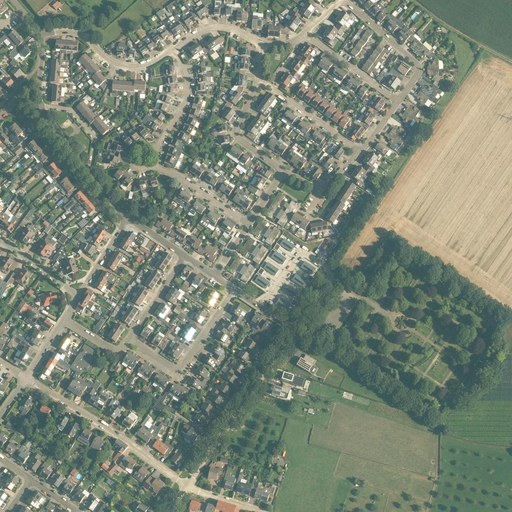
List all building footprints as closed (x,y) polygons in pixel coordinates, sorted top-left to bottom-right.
[(199,8),(198,8),(204,16),(208,13),(205,8),(210,4),(208,0),(201,0),(202,0),(196,5),(199,8)] [(305,5),(303,8),(312,14),(315,9),(310,6),(312,3),(307,0),(306,0),(303,4),(305,5)] [(371,8),(373,10),(376,7),(378,6),(375,4),(374,5),(370,2),(368,4),(364,8),(368,12),(371,8)] [(190,10),(190,9),(186,3),(182,5),(186,10),(183,12),(184,14),(191,25),(196,22),(190,14),(188,12),(190,10)] [(220,11),(223,12),(224,5),(221,5),(220,7),(215,7),(214,16),(220,16),(220,11)] [(227,6),(224,5),(223,12),(226,12),(226,17),(231,17),(234,17),(235,9),(226,8),(227,6)] [(377,14),(380,16),(382,13),(384,11),(382,9),(380,11),(376,7),(373,10),(370,14),(374,18),(377,14)] [(204,16),(198,8),(196,10),(196,9),(192,12),(196,17),(198,16),(200,19),(204,16)] [(308,19),(312,14),(303,8),(301,11),(299,10),(298,12),(295,9),(293,12),(298,16),(300,14),(308,19)] [(236,22),(242,23),(243,9),(238,9),(235,9),(234,17),(237,17),(236,22)] [(163,10),(157,14),(160,19),(163,16),(166,20),(168,18),(163,10)] [(292,18),(289,21),(298,27),(301,22),(296,19),(298,16),(293,12),(289,17),(292,18)] [(339,17),(347,23),(349,20),(351,22),(355,17),(349,13),(347,15),(342,12),(339,17)] [(386,17),(382,13),(380,16),(376,20),(381,23),(384,20),(386,22),(391,16),(389,14),(386,17)] [(385,27),(389,31),(395,23),(391,20),(393,18),(392,18),(395,15),(394,13),(391,16),(386,22),(388,23),(385,27)] [(191,25),(184,14),(180,16),(179,14),(176,16),(183,26),(184,27),(185,28),(186,28),(187,27),(187,28),(191,25)] [(174,19),(171,22),(179,33),(183,30),(181,27),(183,26),(176,16),(173,18),(174,19)] [(347,23),(339,17),(335,22),(340,26),(338,28),(344,32),(347,28),(345,26),(347,23)] [(162,23),(163,24),(164,25),(167,30),(169,29),(174,36),(179,33),(171,22),(169,19),(162,23)] [(262,27),(265,27),(266,24),(266,20),(263,20),(263,22),(258,21),(257,30),(262,31),(262,27)] [(395,31),(397,32),(404,25),(398,20),(395,23),(389,31),(393,34),(395,31)] [(294,32),(298,27),(289,21),(287,24),(285,23),(283,26),(286,33),(289,29),(294,32)] [(266,24),(265,27),(265,31),(268,32),(268,38),(274,38),(275,28),(271,28),(271,25),(266,24)] [(157,30),(156,30),(164,40),(167,38),(168,39),(172,36),(167,30),(164,25),(157,30)] [(399,34),(396,37),(400,41),(409,31),(404,25),(397,32),(399,34)] [(278,28),(275,28),(274,38),(280,39),(281,33),(286,33),(283,26),(279,26),(278,28)] [(344,32),(338,28),(336,31),(330,26),(327,31),(335,37),(337,34),(341,37),(344,32)] [(360,30),(359,31),(369,39),(370,37),(371,38),(373,34),(365,28),(363,31),(360,30)] [(149,34),(150,36),(156,44),(159,42),(160,43),(164,40),(156,30),(157,30),(156,29),(149,34)] [(0,45),(6,40),(10,44),(19,37),(14,32),(13,33),(11,30),(0,39),(0,45)] [(333,40),(335,37),(327,31),(323,36),(328,40),(326,43),(332,47),(335,42),(333,40)] [(368,40),(369,39),(359,31),(358,33),(360,35),(358,38),(366,44),(369,41),(368,40)] [(409,42),(414,37),(415,36),(409,31),(400,41),(404,44),(408,40),(409,42)] [(150,36),(143,41),(149,50),(151,52),(153,51),(152,50),(157,46),(156,44),(150,36)] [(17,47),(23,42),(19,37),(10,44),(15,49),(17,47)] [(215,38),(210,42),(215,48),(224,42),(221,37),(216,40),(215,38)] [(413,52),(415,54),(423,45),(419,42),(421,40),(417,37),(415,39),(414,37),(409,42),(412,44),(411,45),(412,46),(410,48),(414,51),(413,52)] [(353,39),(352,41),(362,48),(363,47),(364,47),(366,44),(358,38),(356,41),(353,39)] [(135,45),(137,48),(143,56),(145,55),(144,54),(149,50),(143,41),(141,43),(140,42),(135,45)] [(353,44),(351,47),(359,53),(362,50),(361,50),(362,48),(352,41),(351,42),(353,44)] [(215,48),(210,42),(205,45),(207,47),(204,48),(208,53),(210,57),(215,54),(213,50),(215,48)] [(242,48),(243,45),(240,43),(239,48),(238,48),(237,48),(237,50),(238,51),(239,51),(238,56),(247,57),(250,57),(250,52),(248,51),(248,48),(246,48),(242,48)] [(120,59),(125,60),(127,47),(125,46),(125,45),(124,44),(122,44),(121,44),(119,44),(118,45),(117,56),(121,57),(120,59)] [(198,44),(193,48),(198,54),(203,51),(205,55),(208,53),(204,48),(202,50),(198,44)] [(426,56),(428,58),(433,53),(435,51),(432,49),(430,52),(423,45),(415,54),(417,56),(418,55),(422,58),(423,56),(425,58),(426,56)] [(306,46),(303,50),(310,55),(314,51),(316,53),(318,50),(313,46),(311,49),(306,46)] [(375,51),(384,57),(386,54),(388,55),(390,53),(379,46),(378,48),(378,47),(375,51)] [(130,47),(127,47),(125,60),(130,60),(130,58),(134,59),(135,50),(129,49),(130,47)] [(357,56),(359,53),(351,47),(349,50),(346,48),(345,50),(355,58),(356,56),(357,56)] [(23,55),(26,58),(29,55),(29,56),(30,56),(29,55),(32,53),(28,49),(27,50),(26,48),(20,53),(23,56),(23,55)] [(198,54),(193,48),(189,51),(190,53),(188,54),(191,59),(198,54)] [(17,52),(15,49),(9,54),(10,54),(8,56),(10,58),(12,56),(17,52)] [(304,58),(302,60),(307,64),(309,61),(310,62),(313,57),(310,55),(303,50),(300,55),(304,58)] [(382,59),(384,57),(375,51),(373,54),(374,54),(373,56),(383,63),(384,61),(382,59)] [(9,58),(12,61),(13,62),(15,60),(14,59),(19,54),(17,52),(12,56),(10,58),(9,58)] [(427,68),(427,71),(439,71),(438,58),(433,53),(428,58),(431,60),(433,57),(435,59),(435,62),(431,62),(431,64),(428,64),(429,68),(427,68)] [(81,68),(84,66),(83,65),(90,60),(86,55),(79,61),(82,64),(80,67),(81,68)] [(247,57),(238,56),(238,61),(241,62),(240,65),(249,66),(249,60),(247,60),(247,57)] [(371,57),(369,60),(377,66),(379,63),(381,65),(383,63),(373,56),(371,57)] [(328,62),(324,59),(321,63),(318,61),(314,66),(317,68),(318,66),(323,69),(328,62)] [(93,63),(90,60),(83,65),(84,66),(87,69),(93,63)] [(293,64),(300,69),(303,65),(306,67),(307,64),(302,60),(300,63),(296,60),(293,64)] [(375,69),(377,66),(369,60),(366,63),(367,63),(366,65),(376,72),(377,71),(375,69)] [(328,62),(323,69),(327,73),(326,75),(328,77),(332,71),(330,70),(333,65),(328,62)] [(87,69),(89,72),(90,73),(97,68),(93,63),(87,69)] [(400,67),(408,73),(411,68),(403,63),(400,67)] [(294,72),(292,74),(297,78),(299,75),(297,74),(300,69),(293,64),(290,69),(294,72)] [(240,65),(240,69),(237,69),(236,73),(245,74),(246,71),(248,71),(249,66),(240,65)] [(379,74),(376,72),(366,65),(365,66),(364,66),(362,69),(370,75),(372,72),(375,74),(374,75),(377,77),(379,74)] [(166,77),(176,76),(176,74),(175,74),(174,67),(163,68),(163,72),(166,71),(166,77)] [(393,68),(391,71),(399,77),(401,74),(405,77),(408,73),(400,67),(397,71),(393,68)] [(91,74),(94,77),(99,73),(100,72),(97,68),(90,73),(89,72),(87,75),(89,76),(91,74)] [(1,82),(3,84),(8,89),(13,83),(7,78),(7,79),(7,78),(9,76),(5,72),(1,69),(0,69),(0,72),(2,74),(5,77),(1,82)] [(16,69),(11,74),(17,80),(22,74),(16,69)] [(199,78),(211,77),(216,77),(216,72),(210,72),(210,73),(206,73),(206,69),(197,69),(198,73),(196,73),(196,78),(199,78)] [(332,71),(328,77),(331,78),(332,76),(337,80),(342,72),(337,69),(334,73),(332,71)] [(399,77),(391,71),(389,74),(389,75),(386,79),(387,80),(398,87),(401,83),(397,80),(399,77)] [(440,86),(439,71),(427,71),(427,74),(429,74),(429,79),(432,79),(432,81),(434,80),(435,82),(433,85),(438,89),(440,86)] [(342,72),(337,80),(335,82),(339,85),(340,85),(342,87),(346,81),(344,80),(347,76),(342,72)] [(90,80),(93,84),(95,82),(96,82),(102,77),(99,73),(94,77),(90,80)] [(247,83),(247,77),(245,77),(245,74),(236,73),(236,75),(235,81),(247,83)] [(286,74),(283,78),(290,83),(293,79),(295,81),(297,78),(292,74),(290,77),(286,74)] [(166,86),(177,84),(179,84),(178,82),(177,82),(176,76),(166,77),(165,77),(166,86)] [(106,81),(102,77),(96,82),(95,82),(93,84),(94,85),(97,83),(100,87),(104,91),(108,83),(106,81)] [(198,81),(198,86),(205,86),(205,85),(211,85),(211,77),(199,78),(199,81),(198,81)] [(290,83),(283,78),(279,83),(284,86),(282,88),(287,92),(289,89),(287,88),(290,83)] [(356,82),(351,79),(348,83),(346,81),(342,87),(340,90),(343,91),(348,93),(351,90),(356,82)] [(395,91),(398,87),(387,80),(384,84),(387,86),(386,87),(391,91),(393,90),(395,91)] [(238,87),(237,90),(243,92),(244,88),(246,88),(247,83),(235,81),(235,87),(238,87)] [(358,90),(361,86),(356,82),(351,90),(355,93),(354,95),(356,97),(360,92),(358,90)] [(162,94),(175,95),(175,91),(176,91),(177,84),(166,86),(163,86),(162,94)] [(305,94),(309,89),(301,84),(298,89),(300,91),(297,95),(302,99),(305,94)] [(205,92),(205,86),(198,86),(196,86),(196,90),(195,90),(195,95),(209,95),(209,92),(205,92)] [(428,100),(430,101),(432,99),(430,97),(434,92),(440,96),(442,93),(434,86),(432,89),(428,87),(427,88),(425,87),(423,90),(422,89),(420,92),(429,99),(428,100),(428,101),(428,100)] [(365,95),(368,91),(363,88),(360,92),(356,97),(363,102),(367,97),(365,95)] [(309,104),(312,99),(314,96),(312,95),(313,92),(309,89),(305,94),(307,96),(304,101),(309,104)] [(232,97),(239,101),(242,97),(240,96),(243,92),(237,90),(232,97)] [(429,99),(420,92),(418,95),(419,95),(417,99),(418,101),(417,102),(421,105),(419,107),(430,114),(432,111),(425,105),(428,101),(428,100),(429,99)] [(161,102),(168,105),(170,105),(171,101),(172,102),(175,95),(162,94),(161,93),(160,95),(157,95),(156,99),(158,100),(158,101),(161,102)] [(269,94),(267,97),(264,102),(270,107),(276,99),(269,94)] [(316,109),(319,104),(321,101),(319,100),(320,97),(316,94),(314,96),(312,99),(314,101),(311,106),(316,109)] [(380,96),(375,103),(382,108),(386,104),(381,100),(383,98),(380,96)] [(224,101),(227,103),(232,107),(233,105),(235,106),(239,101),(232,97),(230,99),(227,97),(224,101)] [(194,101),(192,107),(201,110),(204,102),(194,98),(193,100),(194,101)] [(323,114),(326,110),(328,106),(326,105),(327,103),(323,99),(321,101),(319,104),(321,106),(318,111),(323,114)] [(375,103),(373,101),(369,106),(368,108),(373,112),(375,110),(379,113),(382,108),(375,103)] [(168,105),(161,102),(160,104),(159,104),(157,110),(167,113),(167,111),(166,111),(168,105)] [(270,107),(264,102),(261,106),(267,111),(270,107)] [(76,108),(80,113),(87,107),(87,108),(90,106),(88,104),(86,106),(83,103),(76,108)] [(225,113),(232,118),(235,113),(230,109),(232,107),(227,103),(225,106),(222,110),(225,113)] [(330,119),(333,115),(335,112),(333,110),(334,108),(330,104),(328,106),(326,110),(328,111),(325,116),(330,119)] [(267,111),(261,106),(257,110),(262,114),(261,117),(265,120),(266,120),(270,113),(267,111)] [(90,111),(87,108),(87,107),(80,113),(84,117),(90,111)] [(189,115),(198,118),(201,110),(192,107),(190,113),(189,113),(188,115),(189,115)] [(415,119),(414,121),(415,122),(417,119),(416,118),(420,112),(414,107),(413,109),(411,107),(408,111),(407,110),(405,112),(415,119)] [(367,108),(362,115),(372,122),(375,118),(371,115),(373,112),(368,108),(367,108)] [(337,124),(340,120),(342,117),(340,115),(341,113),(337,109),(335,112),(333,115),(335,116),(332,121),(337,124)] [(87,121),(94,115),(93,114),(90,111),(84,117),(87,121)] [(91,125),(97,119),(94,116),(97,114),(95,112),(93,114),(94,115),(87,121),(91,125)] [(157,119),(155,121),(161,125),(164,121),(163,121),(165,117),(158,112),(154,117),(157,119)] [(283,119),(287,122),(292,115),(288,112),(286,114),(284,112),(279,118),(282,121),(283,119)] [(415,119),(405,112),(403,115),(405,116),(402,119),(404,121),(403,122),(409,127),(414,121),(415,119)] [(232,118),(225,113),(220,120),(225,123),(227,121),(229,122),(232,118)] [(188,120),(186,124),(194,128),(199,119),(198,118),(189,115),(187,120),(188,120)] [(292,115),(287,122),(294,127),(298,122),(296,120),(297,119),(292,115)] [(344,115),(342,117),(340,120),(342,121),(339,126),(344,129),(349,122),(347,120),(348,118),(344,115)] [(369,127),(372,122),(362,115),(365,117),(360,124),(355,121),(363,126),(365,124),(369,127)] [(149,117),(145,124),(155,132),(157,129),(159,129),(161,125),(155,121),(149,117)] [(265,120),(261,117),(259,119),(257,118),(254,122),(263,129),(268,122),(266,120),(265,120)] [(99,118),(97,119),(91,125),(92,124),(96,128),(102,122),(103,123),(105,121),(104,119),(102,121),(99,118)] [(352,129),(355,131),(362,136),(365,132),(361,129),(363,126),(355,121),(353,124),(356,125),(352,129)] [(106,126),(103,123),(102,122),(96,128),(99,132),(106,126)] [(263,129),(254,122),(251,126),(260,133),(263,129)] [(297,129),(301,132),(306,125),(302,122),(300,124),(298,122),(294,127),(292,130),(295,132),(297,129)] [(189,135),(190,135),(194,128),(186,124),(185,123),(183,127),(184,128),(182,131),(189,135)] [(106,126),(99,132),(103,136),(109,130),(110,131),(112,129),(108,124),(106,126)] [(11,136),(18,129),(14,125),(12,127),(10,125),(5,129),(8,132),(10,130),(13,134),(11,136)] [(142,125),(136,130),(138,132),(143,138),(143,137),(145,140),(146,138),(146,137),(150,133),(146,127),(142,125)] [(304,138),(306,140),(310,135),(312,132),(309,131),(311,129),(306,125),(301,132),(306,135),(304,138)] [(260,133),(251,126),(247,131),(249,132),(247,135),(252,138),(254,136),(257,138),(260,133)] [(214,138),(219,137),(225,136),(225,133),(227,132),(226,127),(218,128),(218,131),(216,132),(215,130),(213,130),(211,134),(214,138)] [(400,139),(399,141),(401,142),(403,139),(401,138),(406,132),(399,127),(398,129),(396,127),(394,131),(392,130),(390,133),(400,139)] [(129,135),(130,136),(131,137),(135,142),(138,140),(139,141),(143,138),(138,132),(136,130),(134,128),(128,134),(129,135)] [(11,136),(15,140),(18,138),(17,138),(22,133),(18,129),(11,136)] [(359,141),(362,136),(355,131),(352,129),(347,136),(354,141),(356,139),(359,141)] [(178,137),(177,136),(176,138),(185,143),(189,135),(182,131),(181,131),(178,137)] [(312,144),(314,145),(315,142),(320,136),(316,132),(314,134),(312,132),(310,135),(306,140),(309,142),(312,144)] [(400,139),(390,133),(389,135),(390,136),(387,140),(389,141),(388,143),(394,147),(396,145),(400,148),(405,141),(403,139),(401,142),(399,141),(400,139)] [(131,137),(130,136),(129,135),(126,137),(125,135),(121,138),(122,140),(128,147),(131,144),(132,145),(135,142),(131,137)] [(270,149),(272,150),(278,142),(273,139),(274,137),(272,135),(269,140),(266,143),(268,145),(270,148),(270,149)] [(229,144),(228,138),(226,138),(225,136),(219,137),(221,145),(229,144)] [(320,136),(315,142),(320,146),(319,148),(321,150),(326,142),(323,141),(325,139),(320,136)] [(22,137),(16,142),(15,143),(18,146),(24,140),(22,137)] [(184,145),(173,139),(171,143),(170,142),(168,147),(169,147),(175,150),(182,153),(181,153),(182,150),(182,149),(184,145)] [(282,145),(284,143),(280,140),(278,142),(272,150),(274,152),(274,151),(277,152),(282,145)] [(25,149),(29,153),(37,146),(33,142),(25,149)] [(111,154),(115,155),(122,158),(124,153),(122,152),(123,149),(118,147),(119,144),(118,143),(113,142),(112,145),(110,150),(111,151),(111,154)] [(384,159),(390,150),(381,144),(379,146),(378,145),(375,149),(379,152),(377,154),(383,158),(384,159)] [(282,145),(277,152),(282,156),(285,152),(287,153),(291,148),(288,147),(287,149),(282,145)] [(35,155),(41,150),(37,146),(29,153),(27,155),(29,157),(21,164),(23,166),(31,159),(35,155)] [(16,156),(22,151),(19,147),(13,152),(16,156)] [(169,150),(166,156),(176,160),(178,162),(179,160),(178,160),(176,159),(177,157),(179,158),(182,153),(175,150),(169,147),(168,149),(169,150)] [(227,152),(234,157),(239,150),(234,147),(233,149),(230,147),(227,152)] [(334,151),(342,157),(345,152),(338,147),(335,151),(334,151)] [(329,153),(328,155),(332,159),(334,157),(339,161),(342,157),(334,151),(335,151),(331,148),(328,152),(329,153)] [(297,156),(293,153),(295,151),(292,149),(288,154),(290,155),(287,159),(292,163),(297,156)] [(35,155),(39,159),(44,154),(41,150),(35,155)] [(238,165),(244,157),(242,155),(243,154),(239,150),(234,157),(240,162),(238,165)] [(367,158),(375,164),(377,161),(379,163),(383,158),(377,154),(375,156),(370,153),(367,158)] [(42,164),(48,159),(44,154),(39,159),(41,161),(36,165),(37,166),(34,169),(38,173),(44,167),(42,164)] [(113,167),(114,164),(118,165),(119,162),(121,162),(122,158),(115,155),(111,154),(110,156),(108,156),(106,164),(113,167)] [(248,172),(250,169),(254,164),(249,160),(250,159),(245,155),(244,157),(238,165),(248,172)] [(328,155),(323,161),(331,167),(334,163),(331,160),(332,159),(328,155)] [(170,167),(174,169),(178,162),(176,160),(166,156),(166,157),(167,158),(164,164),(170,167)] [(293,166),(295,168),(301,159),(297,156),(292,163),(294,165),(293,166)] [(375,164),(367,158),(363,163),(368,166),(366,169),(372,173),(375,169),(373,167),(375,164)] [(31,159),(23,166),(24,167),(25,167),(32,160),(31,159)] [(195,175),(201,166),(202,165),(197,162),(198,160),(196,159),(189,169),(191,170),(190,172),(195,175)] [(303,168),(305,169),(306,167),(309,163),(306,161),(306,162),(301,159),(295,168),(297,169),(298,168),(301,170),(303,168)] [(323,168),(328,171),(331,167),(323,161),(321,165),(313,159),(311,162),(313,163),(319,167),(322,170),(323,168)] [(315,168),(312,172),(320,177),(323,173),(318,169),(319,167),(313,163),(311,165),(315,168)] [(44,171),(49,176),(57,169),(53,164),(47,169),(44,167),(38,173),(39,175),(42,172),(43,172),(44,171)] [(201,166),(195,175),(199,178),(201,175),(204,177),(206,175),(209,170),(206,168),(205,168),(201,166)] [(355,172),(363,178),(365,175),(368,178),(372,173),(366,169),(364,171),(358,167),(355,172)] [(266,178),(268,179),(271,175),(261,168),(258,173),(261,175),(266,178)] [(55,179),(61,173),(57,169),(49,176),(51,179),(54,177),(55,179)] [(118,185),(128,175),(124,171),(123,173),(120,170),(114,177),(119,181),(121,178),(123,180),(118,185)] [(210,184),(215,177),(210,174),(211,172),(209,170),(206,175),(204,177),(207,179),(205,181),(210,184)] [(320,177),(312,172),(309,176),(317,181),(320,177)] [(363,178),(355,172),(351,177),(354,179),(352,182),(360,187),(363,183),(361,181),(363,178)] [(263,186),(266,182),(265,181),(266,178),(261,175),(258,173),(255,177),(258,179),(256,182),(263,186)] [(128,175),(118,185),(120,187),(123,185),(127,188),(133,182),(130,179),(131,178),(128,175)] [(159,190),(158,186),(155,177),(151,178),(151,177),(146,178),(150,191),(151,192),(159,190)] [(215,177),(210,184),(214,187),(216,185),(218,187),(220,184),(224,179),(221,177),(219,180),(215,177)] [(150,191),(146,178),(142,180),(142,181),(138,183),(142,195),(148,193),(148,192),(150,191)] [(62,191),(64,189),(70,183),(66,179),(60,184),(57,186),(61,191),(62,191)] [(220,184),(218,187),(221,188),(220,190),(224,193),(229,187),(231,184),(230,184),(226,181),(224,179),(220,184)] [(256,182),(252,189),(257,192),(258,190),(260,191),(263,186),(256,182)] [(62,191),(66,195),(65,195),(68,198),(74,193),(72,190),(74,188),(70,183),(64,189),(62,191)] [(346,187),(356,194),(356,193),(354,191),(356,187),(349,183),(346,187)] [(230,195),(233,196),(238,188),(235,186),(235,187),(231,184),(229,187),(224,193),(229,197),(230,195)] [(53,185),(49,188),(46,191),(43,194),(45,196),(55,187),(53,185)] [(355,195),(356,194),(346,187),(343,192),(350,197),(352,193),(355,195)] [(238,188),(233,196),(235,198),(233,201),(238,204),(245,193),(241,190),(240,191),(237,190),(238,188)] [(181,204),(188,194),(183,191),(182,193),(179,191),(173,201),(180,205),(181,204)] [(75,204),(83,197),(79,192),(74,197),(72,200),(73,202),(75,204)] [(348,200),(350,197),(343,192),(340,196),(347,201),(346,202),(349,204),(350,202),(348,200)] [(245,193),(238,204),(242,207),(247,201),(249,198),(249,196),(245,193)] [(283,207),(286,203),(283,201),(285,197),(279,193),(274,201),(280,205),(283,207)] [(184,209),(187,211),(193,202),(190,201),(192,198),(188,194),(181,204),(185,207),(184,209)] [(340,196),(337,201),(345,206),(346,207),(347,207),(349,204),(346,202),(347,201),(340,196)] [(72,211),(74,213),(87,201),(83,197),(75,204),(74,205),(77,207),(72,211)] [(86,210),(91,206),(87,201),(74,213),(76,215),(79,212),(80,211),(82,213),(86,210)] [(247,201),(242,207),(247,211),(248,209),(251,210),(255,203),(253,201),(251,204),(247,201)] [(269,208),(279,214),(281,211),(278,208),(280,205),(274,201),(269,208)] [(335,206),(342,211),(343,210),(345,206),(337,201),(338,202),(335,206)] [(74,205),(75,204),(73,202),(66,208),(68,211),(74,205)] [(196,212),(201,205),(196,202),(195,204),(193,202),(187,211),(189,213),(190,213),(194,216),(196,212)] [(293,213),(297,206),(292,202),(289,205),(286,203),(283,207),(287,209),(293,213)] [(206,209),(201,205),(196,212),(201,215),(203,217),(204,217),(205,214),(207,212),(204,210),(206,209)] [(91,206),(86,210),(88,212),(86,214),(88,216),(95,210),(91,206)] [(344,214),(345,212),(343,210),(342,211),(335,206),(332,211),(339,215),(341,212),(344,214)] [(276,218),(279,214),(269,208),(265,216),(270,219),(273,216),(276,218)] [(279,214),(288,220),(293,213),(287,209),(284,213),(281,211),(279,214)] [(30,210),(28,213),(19,226),(23,228),(34,213),(30,210)] [(209,225),(215,215),(208,210),(207,212),(205,214),(204,217),(199,224),(206,229),(209,225)] [(329,215),(336,220),(339,215),(332,211),(329,215)] [(1,227),(6,230),(18,213),(15,217),(14,217),(12,220),(8,217),(1,227)] [(20,214),(18,213),(6,230),(11,234),(14,230),(12,228),(13,227),(12,226),(20,214)] [(1,218),(0,218),(0,217),(0,226),(1,227),(8,217),(4,214),(1,218)] [(283,228),(288,220),(279,214),(276,218),(279,220),(277,224),(283,228)] [(291,221),(295,224),(296,224),(300,217),(296,214),(291,221)] [(217,228),(221,222),(219,220),(220,218),(215,215),(209,225),(216,230),(217,228)] [(331,224),(333,225),(336,226),(338,223),(339,222),(336,220),(329,215),(326,220),(328,221),(328,222),(330,226),(331,224)] [(296,225),(300,227),(305,220),(300,217),(296,224),(295,224),(293,226),(295,227),(296,225)] [(78,224),(82,229),(88,223),(85,218),(78,224)] [(257,227),(266,233),(269,229),(265,227),(268,223),(262,219),(257,227)] [(161,228),(164,230),(168,223),(164,220),(162,222),(159,221),(155,226),(160,229),(161,228)] [(217,228),(224,233),(231,224),(226,220),(224,224),(221,222),(217,228)] [(305,220),(300,227),(309,233),(309,226),(308,226),(310,223),(305,220)] [(327,226),(330,226),(328,222),(321,224),(323,232),(328,231),(327,226)] [(168,223),(164,230),(166,232),(165,233),(170,236),(174,230),(171,229),(173,226),(168,223)] [(232,238),(236,233),(235,232),(236,230),(234,229),(235,227),(231,224),(224,233),(229,236),(232,238)] [(19,240),(22,242),(34,226),(32,225),(30,227),(28,226),(27,229),(25,228),(22,232),(24,233),(19,240)] [(52,228),(49,225),(44,232),(47,234),(52,228)] [(105,234),(102,233),(105,229),(98,225),(95,230),(97,232),(97,233),(98,233),(96,236),(102,240),(105,234)] [(312,235),(317,233),(316,225),(309,226),(309,233),(311,232),(312,235)] [(22,242),(26,245),(31,238),(33,239),(36,235),(34,234),(36,232),(34,230),(36,228),(34,226),(22,242)] [(264,237),(266,233),(257,227),(252,234),(258,238),(260,234),(264,237)] [(266,233),(275,239),(280,231),(275,228),(272,231),(269,229),(266,233)] [(174,230),(170,236),(174,239),(175,238),(178,239),(182,232),(178,229),(176,232),(174,230)] [(185,244),(188,240),(185,238),(187,235),(182,232),(178,239),(180,241),(179,242),(184,245),(185,244)] [(130,233),(127,238),(141,247),(142,245),(139,243),(141,240),(144,242),(146,239),(140,236),(138,238),(130,233)] [(266,233),(264,237),(267,239),(265,242),(271,246),(275,239),(266,233)] [(96,236),(92,234),(90,237),(87,241),(90,243),(97,247),(98,245),(102,240),(96,236)] [(87,241),(80,237),(77,235),(74,238),(78,240),(78,241),(85,245),(87,241)] [(40,256),(51,241),(53,239),(49,236),(44,242),(43,241),(40,245),(41,246),(36,253),(40,256)] [(62,236),(61,237),(57,242),(62,246),(63,246),(67,240),(62,236)] [(193,248),(197,241),(193,237),(191,240),(188,238),(188,240),(185,244),(189,247),(190,246),(193,248)] [(127,238),(123,243),(130,247),(133,242),(134,243),(133,245),(139,248),(138,249),(140,249),(141,247),(127,238)] [(250,238),(245,245),(254,251),(256,248),(253,245),(255,242),(250,238)] [(56,244),(51,241),(40,256),(43,258),(49,251),(50,252),(53,248),(56,244)] [(194,251),(199,254),(203,248),(200,246),(202,244),(197,241),(193,248),(195,249),(194,251)] [(126,252),(130,247),(123,243),(120,248),(126,252)] [(88,245),(83,252),(91,256),(95,250),(88,245)] [(254,251),(245,245),(240,253),(246,257),(248,253),(251,255),(254,251)] [(68,260),(63,246),(62,246),(52,260),(57,263),(60,257),(62,259),(63,262),(62,262),(64,268),(66,267),(68,275),(72,274),(68,260)] [(254,251),(263,258),(268,250),(262,246),(260,250),(256,248),(254,251)] [(211,250),(207,247),(205,249),(203,248),(199,254),(203,257),(204,255),(207,257),(211,250)] [(214,256),(216,253),(211,250),(207,257),(209,259),(208,260),(213,263),(217,257),(214,256)] [(164,255),(162,258),(169,263),(172,258),(162,251),(160,253),(164,255)] [(254,251),(251,255),(255,257),(252,261),(258,265),(263,258),(254,251)] [(114,258),(120,262),(123,257),(117,253),(114,258)] [(283,256),(281,258),(279,257),(276,261),(285,266),(289,259),(283,256)] [(237,257),(232,264),(242,270),(244,266),(241,264),(243,260),(237,257)] [(0,273),(9,260),(6,258),(1,264),(0,263),(0,273)] [(111,263),(117,267),(120,262),(114,258),(111,263)] [(162,258),(160,261),(157,259),(156,260),(166,267),(169,263),(162,258)] [(68,260),(72,274),(78,272),(77,269),(75,269),(74,264),(76,264),(74,259),(68,260)] [(8,269),(13,263),(9,260),(0,273),(2,271),(7,275),(10,271),(8,269)] [(166,267),(156,260),(155,262),(158,264),(156,267),(163,272),(166,267)] [(111,263),(108,268),(114,272),(117,267),(111,263)] [(236,272),(239,274),(242,270),(232,264),(228,271),(233,275),(236,272)] [(242,270),(251,276),(256,269),(250,265),(247,269),(244,266),(242,270)] [(187,279),(192,271),(187,268),(182,276),(187,279)] [(242,270),(239,274),(243,276),(240,280),(246,284),(251,276),(242,270)] [(17,276),(14,280),(10,277),(5,283),(5,284),(8,285),(12,284),(13,283),(17,287),(19,284),(27,273),(24,271),(19,277),(17,276)] [(148,274),(147,274),(158,281),(161,277),(154,272),(152,275),(149,273),(149,272),(146,271),(145,272),(148,274)] [(31,276),(27,273),(19,284),(24,288),(27,284),(26,283),(31,276)] [(111,277),(104,273),(101,277),(108,281),(111,277)] [(274,285),(279,276),(273,273),(272,275),(270,274),(266,280),(274,285)] [(148,281),(155,286),(158,281),(147,274),(146,276),(150,278),(148,281)] [(203,285),(201,284),(204,279),(198,275),(193,284),(198,287),(201,289),(203,285)] [(108,281),(101,277),(98,282),(104,286),(108,281)] [(152,291),(155,286),(148,281),(146,284),(143,281),(141,283),(152,291)] [(98,282),(95,288),(101,291),(104,286),(98,282)] [(136,290),(135,290),(146,297),(148,294),(147,293),(148,291),(143,287),(139,285),(136,290)] [(173,289),(169,294),(177,300),(181,294),(173,289)] [(30,290),(24,298),(28,300),(33,293),(30,290)] [(94,293),(89,290),(85,296),(91,300),(94,295),(92,294),(94,293)] [(143,302),(146,297),(135,290),(134,293),(137,295),(135,297),(143,302)] [(208,296),(216,302),(220,296),(212,291),(208,296)] [(38,296),(40,302),(56,298),(55,293),(47,296),(46,294),(41,295),(38,296)] [(8,305),(15,296),(13,294),(6,304),(8,305)] [(177,300),(169,294),(166,299),(174,305),(177,300)] [(91,300),(85,296),(83,300),(93,307),(95,305),(90,302),(91,300)] [(205,301),(203,302),(202,303),(207,307),(209,304),(213,307),(216,302),(208,296),(205,301)] [(139,308),(143,302),(135,297),(133,301),(130,299),(127,302),(134,307),(135,305),(139,308)] [(56,298),(40,302),(41,308),(44,307),(50,306),(49,304),(57,302),(56,298)] [(86,308),(91,311),(93,307),(83,300),(80,304),(86,308)] [(24,313),(28,307),(22,302),(18,308),(24,313)] [(82,314),(86,308),(80,304),(76,310),(82,314)] [(162,304),(159,309),(168,316),(167,315),(171,310),(162,304)] [(234,306),(230,312),(237,316),(233,321),(243,328),(245,324),(241,322),(244,317),(240,315),(242,312),(234,306)] [(125,308),(123,310),(134,317),(137,312),(130,308),(128,311),(125,308)] [(199,308),(196,314),(204,319),(208,314),(199,308)] [(159,321),(162,323),(170,329),(175,321),(174,320),(170,325),(165,321),(168,316),(159,309),(155,315),(160,318),(159,321)] [(126,314),(124,317),(131,321),(134,317),(123,310),(122,311),(126,314)] [(196,314),(192,319),(192,320),(187,317),(185,319),(193,325),(196,321),(201,324),(204,319),(196,314)] [(252,329),(257,333),(261,326),(259,324),(263,319),(257,315),(251,324),(254,326),(252,329)] [(128,326),(131,321),(124,317),(122,319),(119,317),(117,319),(128,326)] [(160,326),(162,323),(159,321),(153,317),(152,320),(160,326)] [(95,330),(98,332),(99,332),(106,321),(102,318),(100,322),(95,330)] [(41,328),(42,327),(49,331),(52,326),(49,324),(50,322),(46,320),(44,324),(39,321),(36,325),(41,328)] [(230,336),(232,334),(236,328),(227,322),(225,325),(222,324),(219,328),(230,336)] [(261,326),(257,333),(262,336),(264,332),(268,334),(273,326),(268,322),(264,328),(261,326)] [(111,327),(121,334),(124,329),(117,324),(115,328),(112,325),(111,327)] [(3,330),(0,334),(0,335),(2,337),(0,339),(0,349),(1,350),(8,340),(3,337),(5,335),(4,334),(9,326),(6,325),(3,330)] [(146,328),(141,336),(147,339),(152,332),(151,331),(153,329),(148,326),(147,328),(146,328)] [(184,331),(192,337),(196,332),(187,326),(184,331)] [(111,334),(118,338),(121,334),(111,327),(110,328),(113,331),(111,334)] [(230,336),(219,328),(216,333),(218,335),(216,338),(225,344),(230,336)] [(32,336),(40,341),(43,335),(33,329),(29,334),(32,336)] [(172,332),(170,335),(178,341),(184,344),(186,341),(189,342),(192,337),(184,331),(180,329),(176,335),(172,332)] [(162,341),(165,342),(168,337),(170,335),(172,332),(169,330),(163,339),(158,335),(152,343),(158,347),(162,341)] [(17,338),(18,335),(15,334),(7,347),(11,349),(12,347),(11,346),(15,341),(17,338)] [(36,347),(40,341),(32,336),(29,334),(28,337),(30,339),(28,342),(36,347)] [(79,354),(81,351),(84,347),(82,346),(79,350),(70,344),(71,342),(72,343),(75,338),(69,334),(66,338),(65,338),(62,343),(79,354)] [(108,341),(109,339),(115,343),(118,338),(111,334),(109,337),(106,334),(104,336),(107,337),(106,339),(108,341)] [(177,343),(178,341),(170,335),(168,337),(177,343)] [(258,347),(249,341),(245,347),(247,348),(246,350),(255,356),(258,352),(255,350),(258,347)] [(79,354),(62,343),(58,348),(65,353),(63,355),(68,358),(69,355),(68,354),(69,352),(77,357),(79,354)] [(184,349),(176,344),(172,349),(180,355),(184,349)] [(84,347),(81,351),(79,354),(77,357),(71,366),(69,370),(68,372),(70,369),(76,373),(76,372),(80,375),(84,368),(90,372),(94,367),(92,366),(90,365),(94,359),(91,358),(95,351),(85,345),(84,347)] [(217,355),(215,358),(221,362),(225,356),(221,354),(223,351),(214,345),(211,351),(217,355)] [(25,347),(22,353),(29,358),(33,352),(25,347)] [(177,360),(180,355),(172,349),(169,354),(177,360)] [(242,351),(238,357),(247,363),(249,359),(251,361),(255,356),(246,350),(244,352),(242,351)] [(26,363),(29,358),(22,353),(18,358),(16,357),(14,360),(20,364),(22,361),(26,363)] [(55,353),(52,359),(69,370),(71,366),(60,359),(61,357),(55,353)] [(123,362),(129,365),(134,357),(129,354),(123,362)] [(92,366),(94,367),(95,368),(101,357),(99,355),(92,366)] [(214,360),(212,359),(207,356),(204,361),(212,367),(214,364),(218,367),(221,362),(215,358),(214,360)] [(296,366),(297,367),(299,368),(308,373),(310,374),(315,367),(313,366),(315,361),(306,356),(303,360),(301,359),(300,361),(297,366),(296,366)] [(134,357),(129,365),(127,369),(132,372),(134,369),(139,361),(134,357)] [(64,369),(68,372),(69,370),(52,359),(49,364),(54,367),(56,365),(63,370),(64,369)] [(234,373),(236,371),(242,375),(246,369),(237,363),(235,366),(231,364),(228,369),(234,373)] [(45,369),(60,378),(61,376),(55,372),(56,371),(53,369),(54,367),(49,364),(45,369)] [(139,373),(144,376),(149,368),(144,364),(139,373)] [(196,373),(202,377),(201,380),(206,384),(210,379),(206,376),(208,373),(200,367),(196,373)] [(144,376),(149,380),(155,371),(149,368),(144,376)] [(42,374),(48,378),(47,379),(50,380),(52,378),(49,376),(51,373),(54,374),(56,376),(60,378),(45,369),(42,374)] [(228,376),(226,379),(234,385),(238,380),(232,376),(234,373),(228,369),(224,374),(228,376)] [(288,371),(287,374),(284,373),(282,379),(281,382),(300,387),(302,380),(306,381),(306,380),(305,380),(306,377),(288,371)] [(68,390),(74,394),(82,381),(82,380),(82,381),(78,378),(80,375),(76,372),(76,373),(73,378),(75,379),(74,382),(68,390)] [(160,375),(154,383),(159,386),(165,378),(160,375)] [(165,378),(159,386),(164,390),(170,382),(165,378)] [(206,384),(201,380),(199,382),(192,378),(189,384),(197,389),(200,386),(203,389),(206,384)] [(9,385),(3,381),(0,385),(0,390),(4,393),(9,385)] [(87,384),(82,381),(74,394),(80,398),(87,387),(90,389),(93,384),(89,381),(87,384)] [(96,392),(101,385),(96,382),(91,388),(88,394),(92,397),(96,391),(96,392)] [(219,394),(221,392),(227,396),(231,390),(222,384),(220,387),(217,385),(213,390),(219,394)] [(166,393),(163,398),(159,403),(162,405),(167,397),(172,400),(180,388),(175,385),(168,395),(166,393)] [(289,395),(291,388),(283,386),(282,388),(277,387),(275,386),(274,388),(273,391),(272,395),(284,399),(285,394),(286,395),(286,394),(289,395)] [(89,403),(95,407),(106,390),(103,388),(99,394),(101,394),(99,397),(98,396),(96,398),(93,397),(89,403)] [(187,397),(184,394),(185,392),(180,388),(172,400),(175,396),(180,400),(179,401),(182,404),(187,397)] [(106,390),(95,407),(102,411),(106,404),(102,402),(105,397),(103,396),(106,390)] [(218,397),(219,394),(213,390),(210,395),(213,397),(211,400),(220,406),(224,401),(218,397)] [(33,400),(27,396),(25,400),(24,400),(22,403),(23,403),(21,406),(25,408),(21,414),(24,416),(30,408),(28,407),(33,400)] [(111,408),(115,402),(110,399),(106,405),(111,408)] [(204,411),(203,414),(211,419),(214,414),(212,413),(214,409),(206,404),(202,409),(204,411)] [(34,416),(31,420),(34,422),(37,417),(37,418),(39,415),(41,416),(43,413),(48,416),(51,410),(44,406),(40,411),(35,408),(31,414),(34,416)] [(120,417),(125,410),(120,406),(118,410),(114,407),(108,414),(115,420),(118,416),(120,417)] [(172,412),(175,415),(177,412),(168,406),(166,408),(172,412)] [(190,421),(194,423),(196,420),(203,426),(205,422),(208,424),(211,419),(203,414),(201,416),(199,414),(195,419),(192,417),(190,421)] [(130,430),(135,423),(136,421),(129,416),(128,418),(123,424),(130,430)] [(64,429),(64,428),(69,421),(62,417),(60,421),(59,421),(57,424),(57,423),(55,426),(59,429),(61,427),(64,429)] [(143,428),(137,435),(142,439),(149,430),(145,426),(149,420),(147,418),(141,426),(143,428)] [(15,433),(18,430),(8,423),(6,427),(15,433)] [(73,423),(67,434),(73,438),(79,427),(73,423)] [(148,443),(151,439),(153,441),(157,436),(163,426),(161,425),(154,433),(149,430),(142,439),(148,443)] [(194,443),(196,440),(199,435),(194,432),(196,429),(193,427),(192,429),(186,425),(182,431),(188,435),(186,437),(194,443)] [(158,451),(163,445),(159,442),(161,439),(158,436),(163,426),(157,436),(153,441),(156,443),(153,447),(158,451)] [(85,430),(81,437),(80,439),(83,441),(84,439),(88,441),(92,434),(85,430)] [(44,443),(47,439),(43,436),(37,443),(42,446),(45,443),(44,443)] [(101,440),(97,437),(93,445),(100,449),(104,443),(101,441),(101,440)] [(129,448),(118,440),(112,448),(119,453),(113,460),(115,462),(129,448)] [(17,447),(11,443),(6,451),(12,456),(15,452),(18,454),(17,454),(18,454),(22,448),(22,447),(19,445),(17,447)] [(163,445),(158,451),(164,455),(166,452),(170,454),(174,449),(170,445),(170,446),(166,443),(164,445),(163,445)] [(18,460),(24,464),(29,457),(25,454),(27,451),(22,448),(18,454),(20,456),(18,460)] [(175,456),(176,457),(172,462),(178,466),(183,460),(186,456),(177,450),(175,453),(176,454),(175,456)] [(33,462),(32,464),(29,468),(35,472),(41,464),(36,460),(39,456),(35,454),(30,460),(33,462)] [(273,454),(272,458),(270,458),(269,457),(268,462),(273,464),(275,460),(276,456),(273,454)] [(276,456),(275,460),(273,464),(272,467),(274,468),(275,464),(277,464),(276,469),(282,471),(285,463),(284,463),(284,461),(279,459),(279,461),(277,461),(279,454),(277,454),(276,456)] [(126,467),(131,471),(136,464),(129,458),(124,463),(122,462),(120,466),(125,469),(126,467)] [(42,472),(40,475),(47,480),(51,474),(47,470),(48,468),(49,468),(51,466),(45,462),(40,470),(42,472)] [(110,476),(111,475),(118,468),(114,464),(107,472),(110,476)] [(138,471),(133,476),(141,482),(149,473),(143,468),(140,472),(138,471)] [(216,481),(218,476),(222,477),(224,469),(219,468),(218,470),(211,468),(208,479),(216,481)] [(58,476),(58,475),(60,473),(57,470),(50,479),(53,481),(51,483),(58,488),(64,480),(58,476)] [(240,483),(243,476),(242,476),(243,474),(240,473),(238,481),(236,485),(239,486),(236,493),(243,495),(246,484),(240,483)] [(10,475),(7,481),(15,486),(18,481),(10,475)] [(358,476),(356,482),(366,485),(367,479),(358,476)] [(154,491),(154,492),(157,494),(161,488),(162,489),(165,485),(157,479),(156,482),(150,477),(143,487),(147,491),(151,486),(154,489),(154,490),(154,491)] [(66,487),(63,491),(69,496),(76,486),(67,479),(63,485),(66,487)] [(227,481),(227,482),(225,489),(232,492),(235,484),(231,483),(232,480),(228,479),(227,481)] [(3,486),(11,491),(15,486),(7,481),(3,486)] [(261,500),(263,493),(259,492),(260,489),(258,488),(259,483),(256,482),(255,486),(254,490),(257,491),(254,498),(261,500)] [(249,497),(252,489),(251,489),(252,486),(249,485),(249,484),(246,483),(246,484),(243,495),(249,497)] [(80,504),(85,496),(83,494),(85,491),(79,486),(74,493),(77,495),(74,499),(80,504)] [(269,489),(265,488),(263,493),(261,500),(267,502),(270,495),(273,496),(276,489),(273,488),(272,487),(270,488),(269,489)] [(34,492),(31,498),(38,503),(42,498),(34,492)] [(103,511),(108,506),(102,502),(100,504),(96,501),(97,499),(90,494),(86,501),(89,503),(86,507),(92,511),(94,510),(96,511),(103,511)] [(27,503),(35,508),(38,503),(31,498),(27,503)] [(185,511),(186,511),(185,511),(195,511),(196,511),(197,511),(198,509),(200,509),(201,505),(192,501),(191,505),(187,504),(185,511)] [(219,502),(217,507),(215,511),(218,511),(219,511),(220,511),(222,511),(225,504),(219,502)]
